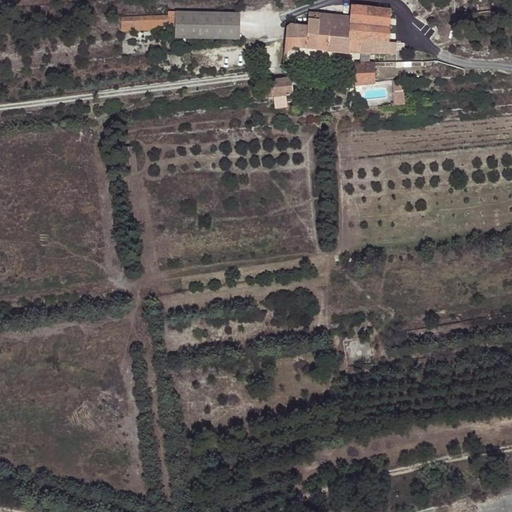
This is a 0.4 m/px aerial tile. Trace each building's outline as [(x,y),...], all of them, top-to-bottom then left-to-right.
[(289,22),(284,25),(282,53),(283,53),(290,48),(292,47),(293,47),(346,53),(346,51),(370,53),(370,52),(395,54),(396,42),(387,42),(390,10),(349,5),(348,15),(307,10),(306,24),(289,22)] [(121,17),(121,31),(176,29),(176,37),(239,37),(238,10),(175,11),(175,15),(121,17)] [(353,64),(353,86),(374,84),(373,62),(357,63),(353,64)] [(272,88),(263,89),(264,95),(264,98),(273,97),(274,108),(286,106),(285,96),(292,95),(289,77),(271,79),(272,88)] [(401,79),(391,81),(392,91),(402,90),(401,79)] [(392,91),(393,105),(403,104),(402,90),(392,91)] [(134,146),(121,147),(124,172),(137,171),(134,146)]
